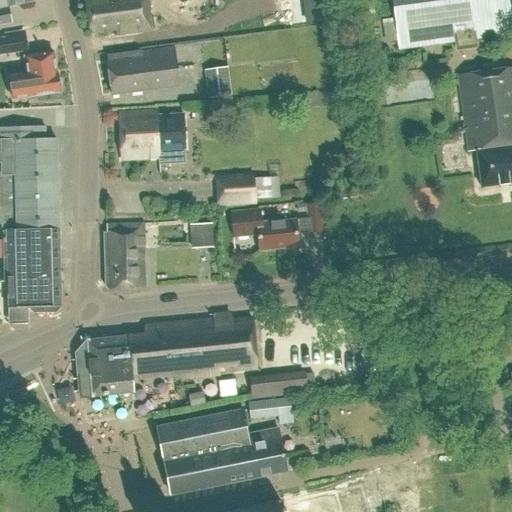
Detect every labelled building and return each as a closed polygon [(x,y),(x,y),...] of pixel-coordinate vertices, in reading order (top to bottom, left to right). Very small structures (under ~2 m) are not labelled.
[(0,0),(0,9),(40,1),(39,0),(0,0)] [(94,0),(86,1),(92,32),(117,28),(118,33),(153,27),(147,0),(94,0)] [(511,35),(511,20),(509,1),(511,0),(392,0),(399,51),(511,35)] [(174,48),(106,56),(111,96),(179,87),(174,48)] [(27,74),(15,76),(18,97),(60,92),(59,87),(62,86),(61,80),(58,78),(54,53),(25,57),(27,74)] [(203,70),(207,99),(230,95),(226,67),(203,70)] [(511,68),(458,76),(468,153),(476,151),(481,188),(511,184),(511,68)] [(317,95),(305,96),(306,109),(335,106),(333,91),(316,93),(317,95)] [(119,114),(121,160),(158,159),(158,154),(185,153),(184,116),(157,117),(157,113),(119,114)] [(7,282),(8,308),(9,324),(30,324),(29,313),(61,312),(57,138),(45,138),(45,125),(0,126),(0,223),(2,223),(4,282),(7,282)] [(214,177),(217,207),(255,204),(255,200),(271,199),(269,177),(253,178),(253,173),(214,177)] [(306,205),(308,219),(261,224),(260,210),(231,213),(233,237),(257,235),(259,251),(298,246),(297,234),(323,232),(320,204),(306,205)] [(102,235),(105,288),(108,290),(143,288),(141,252),(142,252),(140,224),(103,226),(104,234),(102,235)] [(174,379),(219,375),(219,368),(231,368),(231,371),(257,369),(252,320),(216,323),(215,319),(145,326),(144,336),(88,341),(92,398),(134,394),(132,378),(148,377),(149,379),(173,377),(174,379)] [(306,372),(250,378),(252,401),(308,396),(306,372)] [(278,417),(279,425),(292,424),(289,399),(248,404),(250,420),(278,417)] [(156,428),(161,452),(248,436),(242,410),(156,428)] [(161,452),(169,493),(170,496),(286,473),(277,430),(248,436),(161,452)] [(285,511),(285,508),(282,509),(280,503),(279,500),(276,500),(276,504),(247,511),(246,507),(242,508),(243,511),(242,511),(285,511)]
